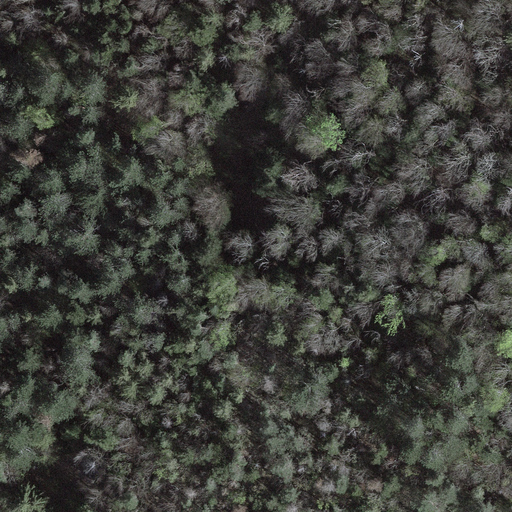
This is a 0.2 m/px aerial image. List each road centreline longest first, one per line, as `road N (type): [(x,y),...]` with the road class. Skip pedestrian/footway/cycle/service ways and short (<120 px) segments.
road 1 (motorway): [(260,511),(433,0)]
road 2 (motorway): [(307,0),(135,511)]
